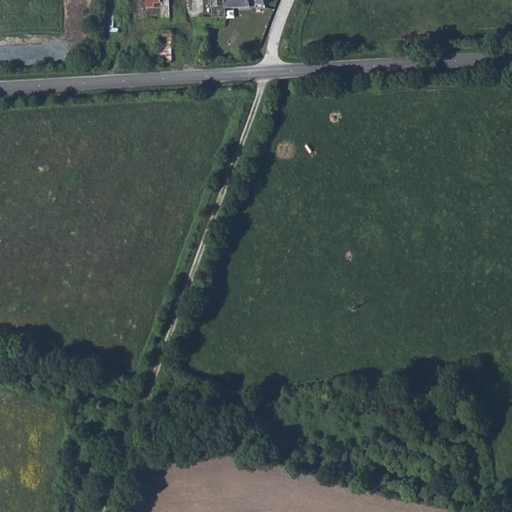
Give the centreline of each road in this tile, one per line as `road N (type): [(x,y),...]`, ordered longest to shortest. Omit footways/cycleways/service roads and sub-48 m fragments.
road 1 (track): [(103,511),(266,72)]
road 2 (tertiary): [(0,87),(266,72)]
road 3 (tertiary): [(266,72),(511,58)]
